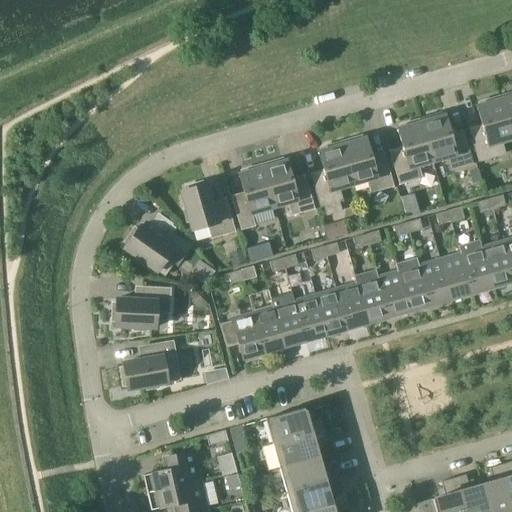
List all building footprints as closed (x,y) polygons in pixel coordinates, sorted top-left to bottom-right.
[(509,98),(500,100),(511,139),(511,138),(511,92),(508,94),(509,98)] [(483,129),(471,133),(479,161),(492,157),(504,154),(501,142),(511,139),(500,100),(492,102),(491,99),(479,102),(480,106),(477,107),(483,129)] [(430,120),(421,123),(432,161),(447,157),(451,169),(472,163),(464,135),(452,138),(445,116),(442,117),(441,113),(429,117),(430,120)] [(432,161),(421,123),(413,125),(412,122),(400,125),(401,128),(397,129),(404,152),(392,155),(400,184),(421,178),(418,166),(432,161)] [(342,145),(353,184),(368,180),(371,192),(392,186),(384,158),(372,161),(366,138),(363,139),(362,136),(350,139),(350,143),(342,145)] [(339,201),(342,200),(338,188),(353,184),(342,145),(334,148),(333,144),(320,148),(321,151),(318,152),(325,175),(313,178),(321,206),(323,206),(326,216),(342,212),(339,201)] [(271,166),(263,168),(274,207),(289,203),(292,215),(313,209),(305,180),(293,184),(287,161),(284,162),(283,159),(270,162),(271,166)] [(274,207),(263,168),(254,170),(253,167),(241,171),(242,174),(239,175),(245,197),(233,201),(241,229),(254,225),(250,213),(274,207)] [(477,168),(468,171),(472,184),(481,181),(477,168)] [(212,237),(234,231),(226,203),(214,206),(207,184),(203,185),(202,182),(185,187),(186,190),(182,191),(187,209),(183,210),(187,222),(190,221),(193,230),(209,225),(212,237)] [(493,209),(505,206),(502,195),(490,199),(493,209)] [(480,213),(493,209),(490,199),(477,202),(480,213)] [(451,221),(464,217),(461,207),(448,211),(451,221)] [(451,221),(448,211),(436,214),(439,225),(451,221)] [(134,228),(124,242),(127,244),(124,248),(140,259),(138,261),(148,269),(150,266),(157,271),(157,272),(163,276),(173,262),(175,263),(177,265),(190,246),(171,233),(174,228),(171,225),(172,224),(159,215),(148,232),(140,226),(137,230),(134,228)] [(308,220),(310,228),(321,225),(319,217),(308,220)] [(410,233),(422,229),(419,219),(407,223),(410,233)] [(343,221),(323,227),(327,240),(347,235),(343,221)] [(410,233),(407,223),(394,226),(397,236),(410,233)] [(368,245),(380,241),(378,231),(365,234),(368,245)] [(368,245),(365,234),(353,238),(356,248),(368,245)] [(511,239),(502,242),(511,276),(511,239)] [(460,254),(461,254),(472,293),(480,290),(481,292),(493,289),(481,248),(482,248),(479,240),(458,246),(460,254)] [(511,276),(502,242),(482,248),(481,248),(493,289),(505,286),(504,283),(511,281),(511,276)] [(327,257),(339,253),(336,243),(324,246),(327,257)] [(327,257),(324,246),(311,250),(314,260),(327,257)] [(243,252),(229,256),(232,266),(245,262),(243,252)] [(461,254),(460,254),(440,260),(451,301),(464,297),(463,295),(472,293),(461,254)] [(285,269),(297,265),(294,255),(282,258),(285,269)] [(285,269),(282,258),(270,262),(273,272),(285,269)] [(398,272),(410,313),(422,309),(421,307),(430,305),(419,266),(416,258),(395,264),(398,272)] [(440,260),(419,266),(430,305),(439,302),(439,304),(451,301),(440,260)] [(244,280),(256,277),(253,266),(240,270),(244,280)] [(244,280),(240,270),(228,274),(231,284),(244,280)] [(356,284),(357,284),(368,325),(380,321),(380,319),(389,316),(378,278),(376,270),(354,276),(356,284)] [(378,278),(389,316),(397,314),(398,316),(410,313),(398,272),(378,278)] [(357,284),(356,284),(336,290),(347,328),(356,326),(356,328),(368,325),(357,284)] [(169,312),(170,289),(140,288),(140,300),(116,299),(116,304),(112,303),(112,321),(115,321),(115,326),(133,327),(133,330),(146,331),(146,327),(155,328),(156,311),(169,312)] [(338,331),(347,328),(336,290),(315,296),(327,337),(339,333),(338,331)] [(271,299),(273,308),(274,308),(285,348),(297,345),(297,343),(306,340),(297,308),(295,302),(294,302),(291,293),(271,299)] [(315,296),(295,302),(297,308),(306,340),(314,338),(315,340),(327,337),(315,296)] [(273,308),(253,314),(264,352),(273,349),(273,352),(285,348),(274,308),(273,308)] [(255,355),(264,352),(253,314),(231,320),(232,321),(219,324),(226,348),(238,344),(242,358),(244,358),(245,360),(256,357),(255,355)] [(158,384),(167,382),(167,383),(181,380),(174,341),(144,347),(146,359),(123,363),(124,368),(120,368),(123,386),(127,385),(128,390),(146,386),(146,390),(159,388),(158,384)] [(266,419),(273,444),(325,429),(321,417),(314,419),(313,414),(306,414),(304,408),(266,419)] [(241,426),(230,429),(234,441),(245,438),(241,426)] [(273,444),(280,468),(318,457),(316,451),(322,448),(321,443),(328,441),(325,429),(273,444)] [(147,493),(200,481),(193,451),(167,457),(170,469),(143,475),(147,493)] [(216,457),(222,476),(236,472),(231,453),(216,457)] [(318,457),(280,468),(287,492),(338,477),(335,465),(328,467),(327,463),(319,463),(318,457)] [(511,461),(502,464),(511,499),(511,461)] [(487,483),(482,485),(489,511),(511,511),(511,499),(502,464),(490,467),(492,474),(487,476),(487,483)] [(253,467),(242,470),(244,478),(255,475),(253,467)] [(237,474),(226,478),(229,489),(240,486),(237,474)] [(463,511),(489,511),(482,485),(476,486),(472,480),(467,481),(466,474),(453,478),(463,511)] [(287,492),(292,511),(309,511),(332,506),(330,500),(336,496),(335,492),(342,490),(338,477),(287,492)] [(439,497),(432,499),(436,511),(463,511),(453,478),(441,481),(443,488),(439,490),(439,497)] [(178,504),(179,511),(197,511),(206,510),(200,481),(147,493),(151,510),(178,504)] [(256,493),(249,495),(251,503),(258,501),(256,493)]
